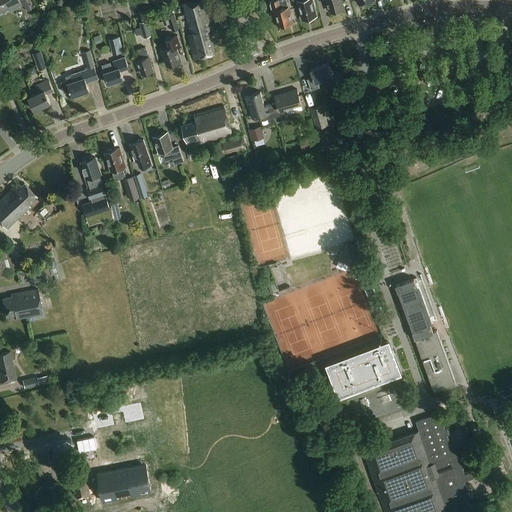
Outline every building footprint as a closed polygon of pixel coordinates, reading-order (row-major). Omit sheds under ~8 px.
[(0,0),(0,13),(9,9),(10,12),(23,6),(19,0),(0,0)] [(214,27),(206,0),(195,0),(183,3),(190,33),(189,33),(195,57),(215,52),(209,28),(214,27)] [(294,22),(287,0),(279,0),(273,0),(271,1),(272,3),(271,3),(272,8),(273,8),(274,10),(275,10),(279,26),(294,22)] [(298,0),(299,1),(304,18),(311,16),(312,17),(315,17),(316,15),(317,15),(315,6),(317,6),(314,0),(298,0)] [(327,0),(331,11),(337,10),(339,10),(343,9),(343,8),(344,8),(342,0),(327,0)] [(175,12),(168,14),(173,30),(180,28),(175,12)] [(148,20),(140,22),(145,38),(152,36),(148,20)] [(94,37),(96,44),(102,42),(100,35),(94,37)] [(181,45),(178,35),(167,39),(170,46),(161,49),(163,56),(165,56),(168,65),(169,65),(170,66),(177,64),(176,62),(181,61),(178,53),(180,53),(177,46),(181,45)] [(121,45),(120,37),(111,39),(113,47),(121,45)] [(149,56),(146,47),(139,49),(142,58),(137,60),(140,67),(141,67),(144,74),(154,70),(151,63),(152,63),(150,55),(149,56)] [(88,69),(79,72),(71,75),(73,81),(69,83),(68,80),(61,82),(65,92),(71,90),(73,96),(90,90),(87,82),(98,78),(90,50),(83,52),(88,69)] [(36,53),(33,54),(36,63),(45,60),(41,51),(36,53)] [(114,61),(115,64),(112,65),(110,62),(102,65),(109,83),(124,78),(121,70),(129,67),(125,57),(114,61)] [(333,77),(329,65),(311,71),(314,78),(308,80),(312,91),(320,88),(318,83),(333,77)] [(53,90),(48,80),(37,85),(40,92),(29,97),(35,110),(51,102),(47,93),(53,90)] [(277,102),(271,104),(275,118),(288,114),(286,109),(301,104),(297,90),(275,96),(277,102)] [(275,118),(271,104),(265,106),(261,91),(246,96),(253,118),(259,116),(261,122),(275,118)] [(344,107),(352,106),(351,94),(342,95),(344,107)] [(233,134),(225,105),(194,114),(196,121),(182,125),(187,144),(200,141),(201,143),(233,134)] [(329,125),(323,106),(311,109),(316,129),(329,125)] [(261,126),(249,129),(252,142),(265,138),(261,126)] [(166,133),(164,132),(162,133),(161,134),(155,137),(158,145),(157,146),(159,153),(164,151),(167,160),(173,158),(175,164),(184,161),(179,148),(174,150),(168,132),(166,133)] [(219,157),(246,149),(242,134),(223,140),(223,141),(216,144),(219,157)] [(300,141),(302,151),(315,148),(312,138),(300,141)] [(143,140),(141,139),(138,140),(137,142),(131,144),(134,152),(132,152),(135,160),(140,159),(142,167),(152,164),(149,156),(150,155),(144,140),(143,140)] [(126,177),(124,173),(123,168),(126,167),(119,147),(105,152),(110,165),(109,166),(113,176),(114,176),(116,180),(126,177)] [(238,153),(223,157),(225,165),(240,161),(238,153)] [(93,201),(82,204),(86,217),(111,209),(103,185),(101,180),(99,175),(102,174),(96,157),(94,158),(93,157),(90,158),(90,159),(83,162),(85,170),(84,171),(87,179),(88,179),(90,184),(92,188),(89,189),(93,201)] [(215,159),(201,163),(207,182),(221,178),(215,159)] [(141,173),(134,175),(141,198),(148,196),(141,173)] [(123,179),(130,201),(140,198),(133,176),(123,179)] [(169,179),(162,181),(165,188),(171,186),(169,179)] [(37,196),(25,183),(21,186),(18,183),(0,200),(0,222),(7,230),(31,207),(28,205),(37,196)] [(337,242),(349,240),(348,232),(336,234),(337,242)] [(356,267),(363,250),(346,244),(340,260),(356,267)] [(8,245),(0,246),(0,261),(3,273),(15,270),(8,245)] [(52,251),(46,252),(46,253),(48,260),(54,258),(52,251)] [(48,260),(47,260),(49,268),(56,266),(56,263),(54,258),(48,260)] [(48,265),(37,267),(41,282),(51,280),(48,265)] [(56,266),(49,268),(50,270),(51,276),(55,275),(58,274),(59,274),(56,266)] [(413,278),(395,285),(410,324),(411,329),(415,339),(434,392),(444,388),(454,385),(456,384),(439,337),(438,334),(437,331),(433,333),(432,329),(430,324),(413,278)] [(267,283),(270,293),(276,291),(273,281),(267,283)] [(375,315),(383,313),(373,287),(365,290),(375,315)] [(44,315),(39,290),(12,295),(12,297),(4,299),(7,317),(16,316),(17,320),(44,315)] [(339,394),(400,371),(388,342),(328,365),(339,394)] [(0,382),(16,379),(10,353),(0,355),(0,371),(0,373),(0,372),(0,382)] [(47,376),(37,379),(37,377),(23,381),(25,388),(39,385),(49,382),(47,376)] [(439,413),(432,416),(415,421),(418,430),(363,449),(385,511),(449,511),(456,510),(456,511),(458,511),(470,508),(467,498),(470,497),(464,481),(474,477),(471,470),(464,472),(462,468),(464,467),(463,462),(461,463),(457,451),(459,451),(457,445),(452,447),(447,435),(449,434),(447,429),(445,429),(439,413)] [(147,463),(97,472),(103,502),(152,493),(147,463)] [(76,498),(91,496),(87,476),(72,479),(76,498)]
